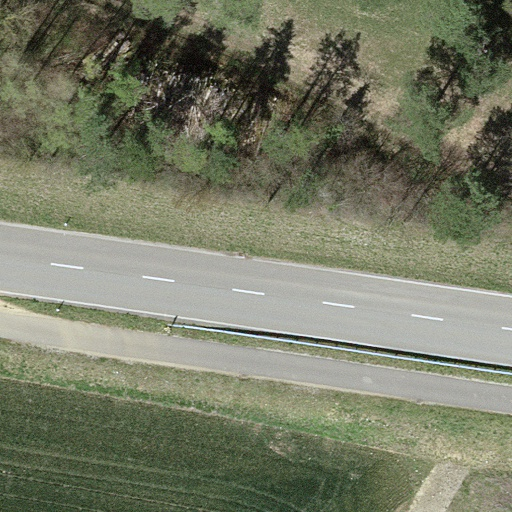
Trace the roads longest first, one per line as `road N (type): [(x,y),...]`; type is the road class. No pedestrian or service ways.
road 1 (secondary): [(511,342),(0,267)]
road 2 (track): [(121,0),(269,62),(511,187)]
